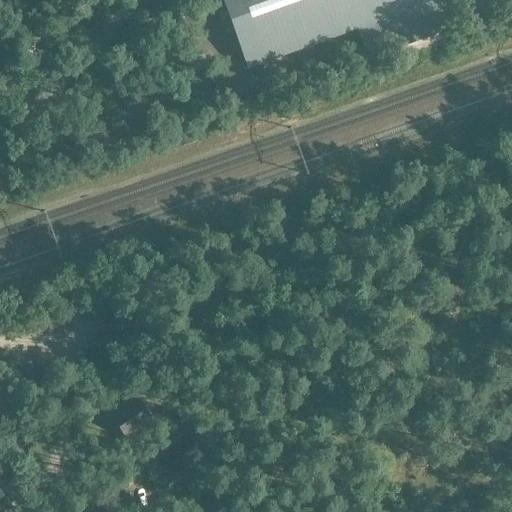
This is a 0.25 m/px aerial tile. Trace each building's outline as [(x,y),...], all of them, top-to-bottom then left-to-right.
[(356,30),(363,49),(482,7),(479,0),(223,0),(248,69),(356,30)] [(511,0),(494,0),(500,15),(511,10),(511,0)] [(139,397),(111,416),(128,439),(155,421),(139,397)] [(183,434),(155,461),(176,481),(203,455),(183,434)] [(232,511),(210,494),(195,511),(232,511)]
